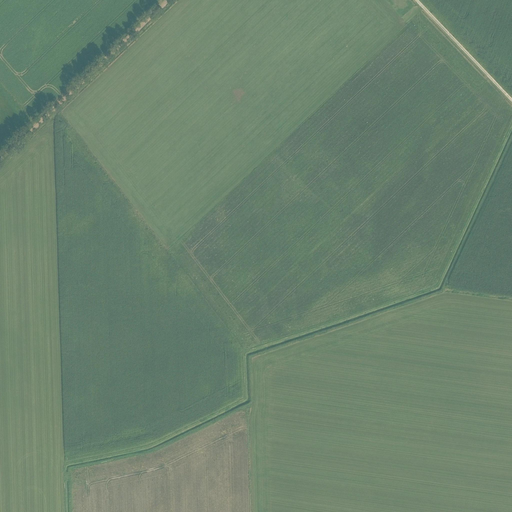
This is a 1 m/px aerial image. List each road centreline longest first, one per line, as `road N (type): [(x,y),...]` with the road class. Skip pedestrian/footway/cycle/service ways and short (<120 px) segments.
road 1 (track): [(169,0),(0,160)]
road 2 (track): [(511,99),(415,0)]
